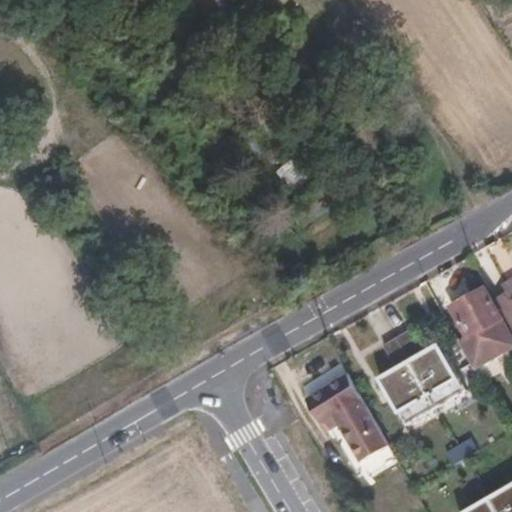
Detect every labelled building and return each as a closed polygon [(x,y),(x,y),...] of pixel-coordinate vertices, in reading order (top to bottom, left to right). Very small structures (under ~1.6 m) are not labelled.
[(268,15),(259,22),(266,32),(276,24),(268,15)] [(190,179),(209,160),(201,150),(181,169),(190,179)] [(452,307),(469,338),(482,331),(504,319),(486,288),(452,307)] [(511,293),(497,302),(506,318),(511,329),(511,293)] [(482,331),(469,338),(476,349),(488,342),(482,331)] [(449,339),(392,369),(417,417),(474,386),(449,339)] [(335,417),(336,420),(365,403),(348,375),(308,399),(323,424),(335,417)] [(365,403),(336,420),(362,462),(389,446),(365,403)] [(511,511),(511,486),(470,510),(471,511),(511,511)]
